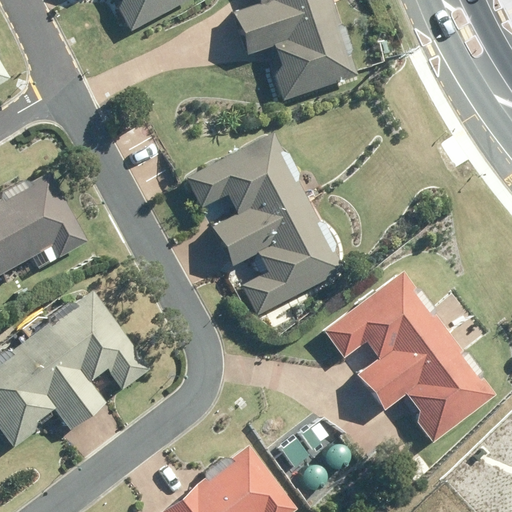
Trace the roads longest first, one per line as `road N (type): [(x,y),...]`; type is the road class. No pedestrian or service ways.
road 1 (residential): [(47,511),(196,397),(204,362),(199,335),(62,89)]
road 2 (primary): [(453,0),(511,106)]
